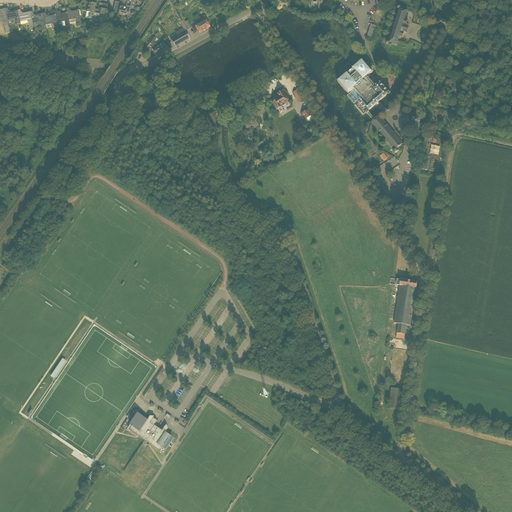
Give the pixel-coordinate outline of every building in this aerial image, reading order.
[(124,7),(130,8),(133,9),(134,0),(127,0),(126,4),(125,4),(124,7)] [(97,9),(95,9),(96,4),(89,2),(87,12),(96,14),(96,12),(97,9)] [(120,4),(118,14),(128,16),(130,8),(124,7),(125,4),(122,3),(121,5),(120,4)] [(401,7),(398,6),(397,8),(399,9),(389,42),(387,42),(386,44),(389,45),(389,43),(397,46),(400,36),(403,37),(404,33),(406,34),(409,26),(406,25),(408,20),(405,19),(408,10),(400,8),(401,7)] [(5,9),(7,21),(15,19),(16,24),(20,23),(20,22),(17,10),(9,12),(8,8),(5,9)] [(82,26),(79,10),(70,12),(69,8),(66,9),(67,13),(68,21),(76,19),(77,27),(82,26)] [(106,20),(108,11),(99,8),(99,9),(97,9),(96,12),(100,13),(99,19),(106,20)] [(4,26),(8,25),(7,21),(5,9),(0,9),(0,18),(2,18),(4,26)] [(29,30),(33,29),(32,24),(30,12),(21,14),(20,10),(17,10),(20,22),(27,21),(29,30)] [(42,32),(46,31),(45,25),(42,14),(34,15),(33,11),(30,12),(32,24),(40,22),(42,32)] [(64,21),(66,31),(70,30),(68,21),(67,13),(58,14),(57,11),(54,11),(55,15),(57,23),(64,21)] [(85,18),(89,19),(88,20),(98,22),(99,19),(100,13),(96,12),(96,14),(87,12),(85,18)] [(54,32),(55,31),(58,31),(57,23),(55,15),(46,17),(45,13),(42,14),(45,25),(52,24),(54,32)] [(449,23),(446,22),(443,20),(440,18),(437,24),(444,28),(446,29),(449,23)] [(185,31),(189,29),(185,22),(184,20),(182,21),(180,22),(183,28),(185,31)] [(202,22),(199,23),(195,26),(199,33),(210,28),(205,20),(202,22)] [(372,39),(376,26),(371,24),(367,37),(372,39)] [(185,31),(178,36),(171,40),(175,47),(190,39),(185,31)] [(152,49),(156,57),(167,49),(163,42),(157,46),(156,45),(153,43),(156,39),(152,36),(142,51),(145,53),(150,47),(152,48),(152,49)] [(391,93),(389,92),(389,91),(388,92),(379,83),(378,84),(370,75),(372,73),(367,66),(362,61),(338,82),(348,94),(351,92),(347,96),(354,104),(358,100),(359,102),(358,102),(366,111),(365,112),(366,113),(368,112),(375,105),(377,103),(379,101),(387,95),(388,96),(391,93)] [(284,103),(288,100),(284,94),(285,93),(284,90),(283,91),(278,94),(279,96),(272,101),(277,110),(285,105),(284,103)] [(303,101),(300,95),(297,90),(293,92),(300,103),(303,101)] [(304,120),(312,116),(309,110),(301,114),(304,120)] [(373,121),(372,123),(394,149),(393,150),(395,153),(398,151),(397,149),(403,144),(379,116),(375,120),(373,121)] [(420,118),(413,117),(411,123),(419,125),(420,118)] [(418,131),(419,127),(419,125),(411,123),(410,130),(418,131)] [(431,145),(430,154),(439,155),(440,146),(431,145)] [(396,338),(404,339),(406,325),(410,326),(416,288),(417,282),(397,279),(396,285),(400,286),(394,324),(398,324),(396,338)] [(62,358),(50,376),(54,378),(66,361),(62,358)] [(401,409),(403,389),(391,388),(389,408),(401,409)] [(149,416),(146,420),(137,414),(130,425),(131,426),(129,430),(146,441),(156,426),(150,422),(154,416),(149,416)] [(164,448),(172,437),(165,433),(168,428),(166,424),(161,430),(156,426),(146,441),(160,451),(162,447),(164,448)]
